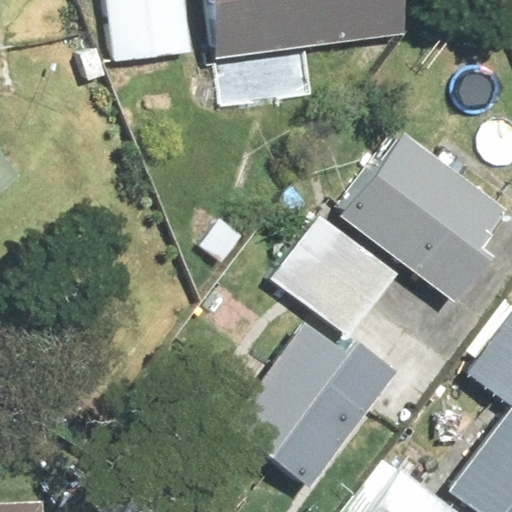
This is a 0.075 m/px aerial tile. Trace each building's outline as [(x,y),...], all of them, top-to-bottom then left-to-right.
[(184,0),(96,0),(101,63),(189,57),(184,0)] [(398,0),(204,0),(211,56),(403,32),(398,0)] [(503,203),(399,121),(332,204),(452,299),(492,248),(477,236),(503,203)] [(0,180),(18,167),(0,144),(0,180)] [(310,484),(392,364),(312,310),(230,429),(310,484)] [(485,511),(511,511),(511,401),(450,486),(485,511)] [(448,511),(392,467),(356,511),(448,511)] [(147,511),(117,490),(101,511),(147,511)] [(39,511),(39,493),(0,495),(0,511),(39,511)]
